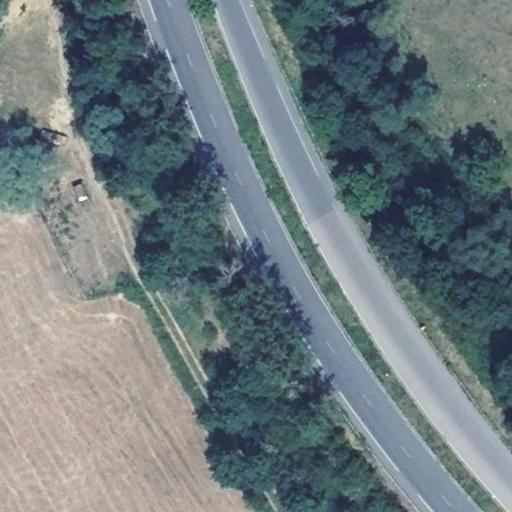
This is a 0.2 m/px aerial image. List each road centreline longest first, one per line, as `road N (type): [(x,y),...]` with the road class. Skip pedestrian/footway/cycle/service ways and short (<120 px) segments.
road 1 (motorway): [(173,0),(204,96),(279,267),(360,407),(442,511)]
road 2 (motorway): [(511,493),(455,434),(346,260),(254,80),(228,0)]
road 3 (track): [(287,511),(192,366),(93,175),(48,0)]
